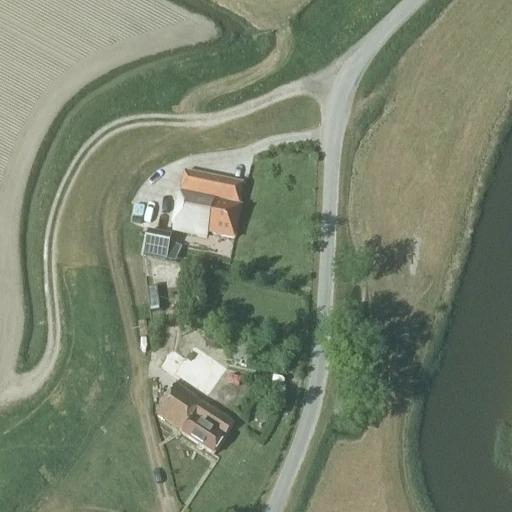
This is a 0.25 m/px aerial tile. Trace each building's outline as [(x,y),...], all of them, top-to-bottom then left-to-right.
[(234,239),(240,208),(237,206),(241,185),(183,174),(173,231),(207,237),(207,234),(234,239)] [(148,233),(142,259),(166,264),(172,238),(148,233)] [(247,365),(250,349),(234,346),(231,361),(247,365)] [(203,392),(188,381),(182,389),(175,384),(155,413),(183,433),(181,436),(211,457),(234,425),(203,404),(207,398),(202,394),(203,392)] [(349,418),(352,406),(336,403),(334,414),(349,418)]
